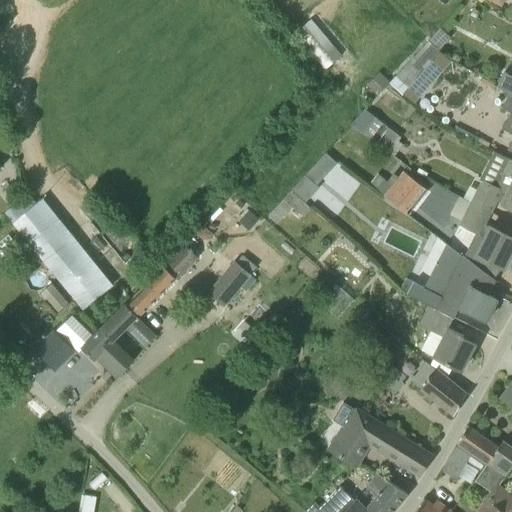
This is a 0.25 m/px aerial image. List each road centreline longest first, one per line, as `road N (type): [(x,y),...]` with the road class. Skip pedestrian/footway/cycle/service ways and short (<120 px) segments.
road 1 (residential): [(397,511),(456,423),(511,313)]
road 2 (unclassified): [(155,511),(0,350)]
